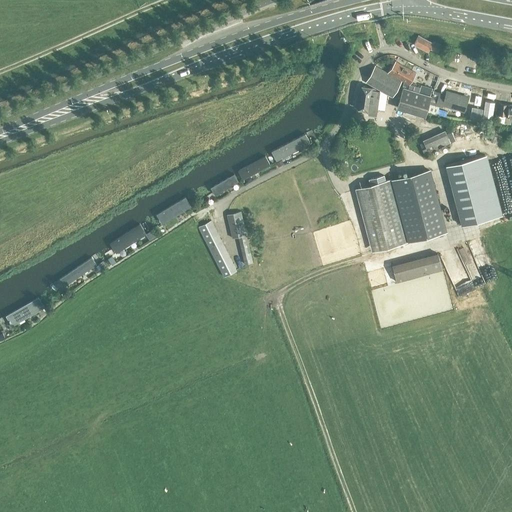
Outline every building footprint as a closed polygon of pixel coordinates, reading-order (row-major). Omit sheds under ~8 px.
[(432,43),(418,36),(414,44),(429,51),(430,48),(438,52),(441,46),(433,41),(432,43)] [(388,73),(402,81),(409,85),(409,84),(416,73),(395,61),(388,73)] [(366,82),(392,97),(402,81),(388,73),(376,66),(366,82)] [(403,88),(397,106),(426,114),(431,97),(418,93),(420,87),(409,84),(409,85),(408,89),(403,88)] [(380,91),(376,91),(376,89),(372,87),(361,86),(357,108),(360,109),(360,110),(364,111),(364,109),(369,110),(368,114),(376,116),(380,91)] [(434,91),(429,107),(428,112),(437,115),(439,107),(442,108),(443,106),(464,112),(468,97),(446,91),(445,95),(439,93),(439,92),(434,91)] [(511,105),(500,104),(497,122),(510,124),(511,118),(511,105)] [(312,127),(269,150),(278,168),(321,146),(312,127)] [(445,130),(443,131),(419,142),(425,155),(451,143),(445,130)] [(487,154),(446,165),(462,227),(502,215),(487,154)] [(238,171),(246,185),(276,169),(269,155),(238,171)] [(429,170),(391,180),(408,242),(446,233),(429,170)] [(207,206),(242,188),(235,174),(199,193),(207,206)] [(408,242),(391,180),(386,181),(385,175),(369,179),(371,185),(355,189),(372,252),(408,242)] [(158,233),(194,212),(186,198),(151,219),(158,233)] [(245,263),(253,261),(241,210),(227,213),(232,237),(238,236),(245,263)] [(224,276),(236,269),(211,219),(199,226),(224,276)] [(143,222),(106,246),(115,261),(152,239),(143,222)] [(56,300),(109,267),(98,250),(45,283),(56,300)] [(398,282),(443,269),(438,252),(393,265),(398,282)] [(39,294),(0,316),(0,324),(6,335),(49,310),(39,294)]
